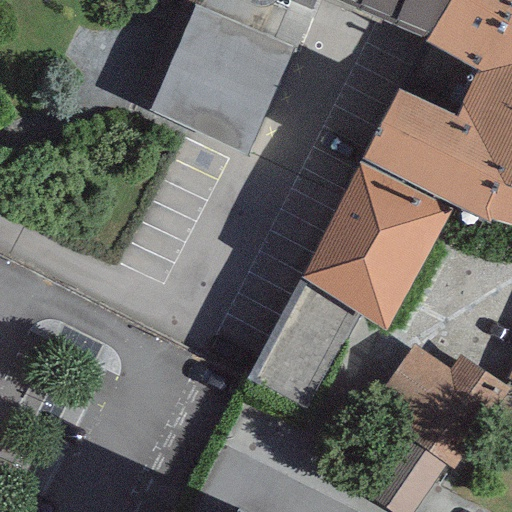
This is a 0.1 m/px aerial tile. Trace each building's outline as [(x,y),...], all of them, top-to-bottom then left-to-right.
[(243,0),(270,12),(276,0),(288,0),(316,13),(322,0),(341,0),(427,40),(448,0),(243,0)] [(511,0),(448,0),(427,40),(361,159),(482,218),(511,224),(511,0)] [(291,45),(195,4),(149,113),(244,153),(291,45)] [(447,211),(354,167),(303,275),(387,328),(447,211)] [(448,369),(412,344),(375,396),(413,422),(379,471),(421,501),(446,466),(455,472),(510,392),(458,356),(448,369)]
